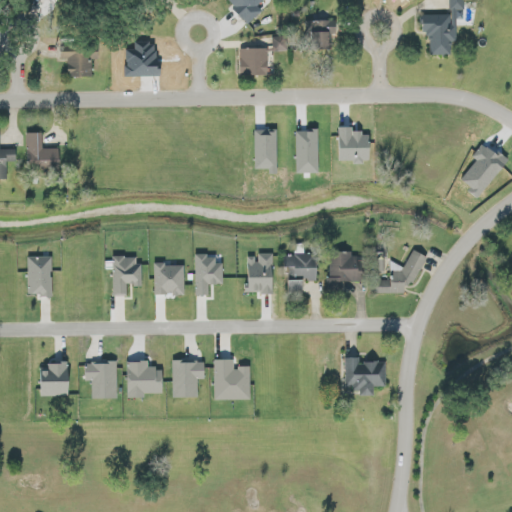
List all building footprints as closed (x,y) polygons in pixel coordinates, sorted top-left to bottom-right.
[(228,0),(248,24),(264,11),(259,5),(265,0),(228,0)] [(450,0),(450,14),(427,15),(428,56),(453,55),(453,41),(457,41),(456,19),(466,19),(465,0),(450,0)] [(241,49),(241,75),(269,74),(269,51),(287,51),(287,37),(273,37),(273,48),(241,49)] [(93,77),(92,58),(100,57),(99,44),(61,46),(62,59),(69,58),(70,77),(93,77)] [(60,149),(41,150),(40,133),(28,134),(30,169),(61,168),(60,149)] [(0,141),(0,179),(8,179),(7,162),(17,162),(17,149),(0,150),(0,141)] [(275,254),(258,254),(258,257),(247,257),(247,294),(275,294),(275,254)] [(319,281),(318,254),(288,255),(289,294),(305,294),(304,282),(319,281)] [(367,281),(366,258),(352,258),(352,254),(329,254),(330,292),(343,291),(343,282),(367,281)] [(224,263),(216,263),(216,255),(196,255),(197,296),(210,296),(210,285),(224,285),(224,263)] [(28,257),(29,296),(53,296),(53,257),(28,257)] [(114,296),(128,295),(128,287),(140,286),(140,257),(113,257),(114,296)] [(186,296),(185,266),(170,266),(170,263),(155,263),(156,295),(175,294),(175,296),(186,296)] [(347,358),(346,396),(374,397),(374,387),(384,387),(385,362),(360,362),(360,358),(347,358)] [(251,368),(235,368),(234,360),(215,360),(215,401),(251,400),(251,368)] [(173,362),(173,398),(198,397),(198,380),(206,379),(205,361),(173,362)] [(129,398),(146,398),(146,394),(164,394),(163,369),(150,369),(149,362),(129,362),(129,398)] [(118,364),(88,363),(87,381),(93,381),(93,399),(118,399),(118,364)] [(40,365),(41,397),(71,396),(70,365),(40,365)]
